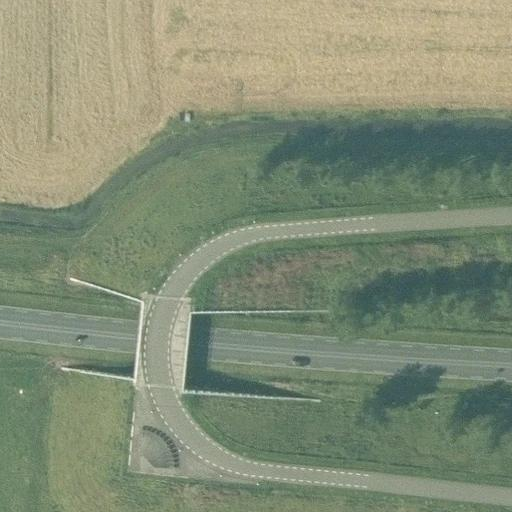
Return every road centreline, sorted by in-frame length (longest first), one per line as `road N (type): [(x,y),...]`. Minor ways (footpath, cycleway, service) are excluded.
road 1 (unclassified): [(511,498),(229,464),(178,422),(156,363),(161,316),(177,283),(201,258),(240,237),(511,216)]
road 2 (primary): [(511,366),(0,323)]
